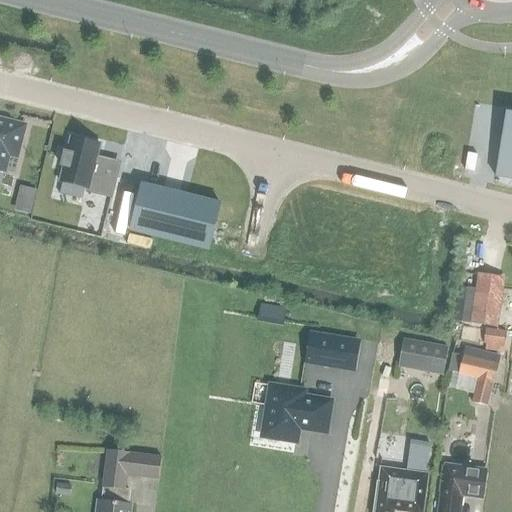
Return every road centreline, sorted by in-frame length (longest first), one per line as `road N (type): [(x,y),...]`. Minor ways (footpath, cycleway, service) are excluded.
road 1 (tertiary): [(36,0),(319,69),(360,71)]
road 2 (unclassified): [(277,155),(0,90)]
road 3 (unclassified): [(511,208),(277,155)]
road 4 (tertiary): [(360,71),(404,67),(473,7)]
